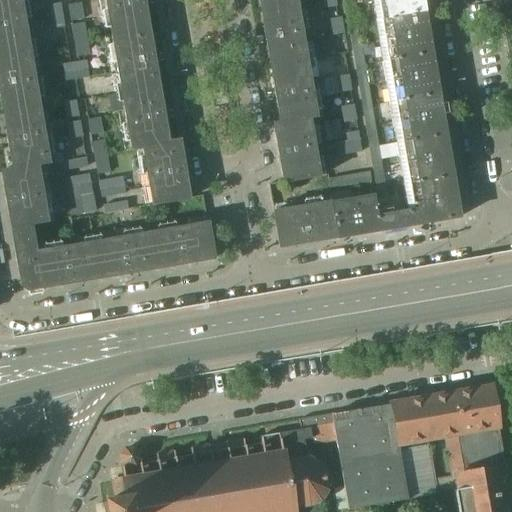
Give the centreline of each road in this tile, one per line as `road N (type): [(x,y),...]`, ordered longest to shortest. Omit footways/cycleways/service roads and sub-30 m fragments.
road 1 (residential): [(65,511),(111,427),(511,354)]
road 2 (primary): [(511,287),(108,359)]
road 3 (residential): [(493,218),(469,246),(251,284)]
road 4 (residential): [(0,311),(23,322),(251,284)]
road 5 (residential): [(454,0),(493,218)]
road 6 (residential): [(177,0),(204,157),(231,173)]
road 7 (residential): [(231,173),(251,146),(225,0)]
road 8 (residential): [(49,511),(59,456),(108,359)]
